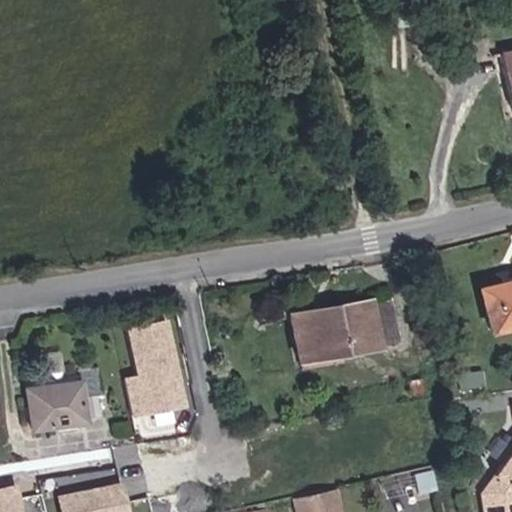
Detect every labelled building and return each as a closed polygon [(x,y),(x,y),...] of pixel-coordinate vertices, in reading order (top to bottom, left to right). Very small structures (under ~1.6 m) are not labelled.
[(511,49),(503,51),(511,93),(511,49)] [(511,277),(480,284),(493,330),(511,326),(511,277)] [(376,295),(292,312),(300,362),(385,345),(376,295)] [(190,402),(170,316),(126,326),(137,374),(124,377),(133,416),(190,402)] [(83,380),(25,386),(34,431),(89,422),(83,380)] [(511,511),(511,450),(481,494),(483,511),(511,511)] [(132,511),(126,481),(55,495),(58,511),(132,511)] [(24,511),(20,486),(0,490),(0,511),(24,511)] [(345,511),(341,488),(295,499),(297,511),(345,511)]
